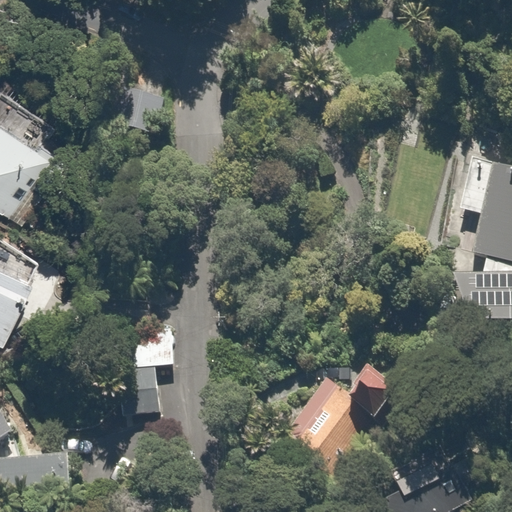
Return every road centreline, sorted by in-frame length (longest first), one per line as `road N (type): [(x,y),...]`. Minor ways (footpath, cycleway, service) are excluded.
road 1 (residential): [(194,59),(191,346),(218,511)]
road 2 (residential): [(53,0),(194,59)]
